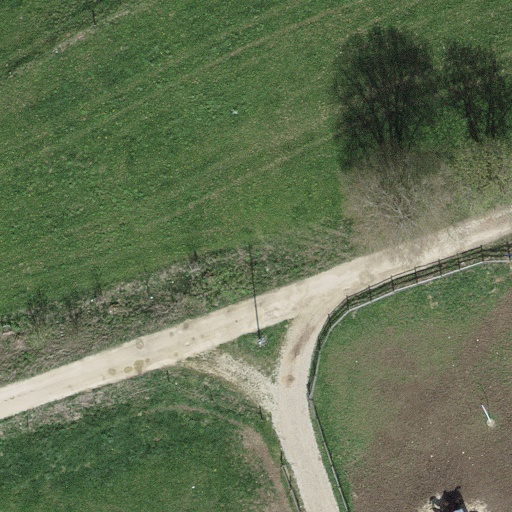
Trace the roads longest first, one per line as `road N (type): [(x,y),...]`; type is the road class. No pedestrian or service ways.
road 1 (track): [(0,404),(511,219)]
road 2 (track): [(172,347),(287,405)]
